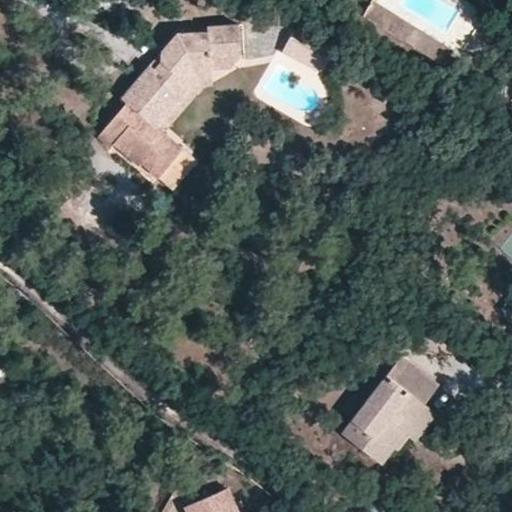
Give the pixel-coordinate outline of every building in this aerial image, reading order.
[(411,24),(372,0),(371,0),(363,16),(402,39),(411,24)] [(192,87),(185,80),(194,69),(212,68),(229,67),(241,54),(239,23),(208,25),(208,30),(176,31),(120,97),(126,102),(98,135),(111,147),(113,144),(117,140),(142,162),(173,189),(197,161),(163,132),(158,128),(192,87)] [(450,48),(411,24),(402,39),(441,63),(450,48)] [(329,45),(294,27),(281,52),(316,70),(329,45)] [(213,86),(212,68),(194,69),(185,80),(192,87),(158,128),(163,132),(198,92),(199,94),(206,85),(213,86)] [(142,162),(117,140),(113,144),(138,166),(142,162)] [(425,403),(438,384),(400,355),(341,433),(381,463),(394,446),(397,449),(407,436),(430,407),(425,403)] [(415,441),(437,412),(430,407),(407,436),(415,441)] [(239,511),(228,488),(184,507),(185,511),(239,511)] [(367,511),(380,511),(389,501),(377,491),(363,508),(367,511)]
